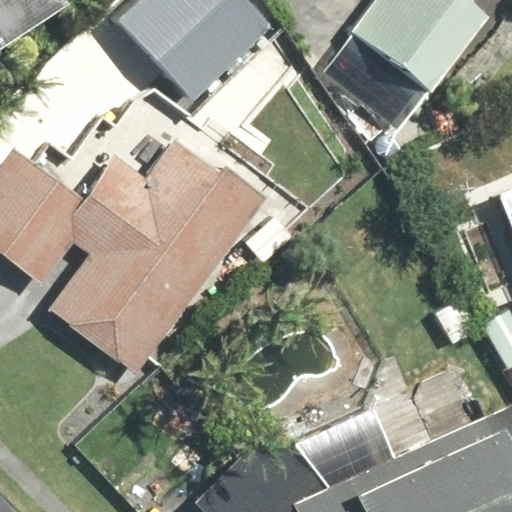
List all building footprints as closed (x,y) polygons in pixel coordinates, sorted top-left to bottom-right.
[(0,0),(0,48),(74,2),(73,0),(0,0)] [(248,0),(113,0),(105,7),(185,92),(265,18),(248,0)] [(368,0),(346,36),(439,94),(489,15),(467,2),(468,0),(368,0)] [(0,146),(0,261),(29,282),(59,241),(76,253),(36,307),(127,373),(255,198),(166,133),(135,175),(103,152),(70,197),(0,146)] [(328,489),(291,508),(247,458),(201,502),(208,511),(511,511),(511,401),(509,396),(400,453),(379,413),(308,450),(328,489)]
